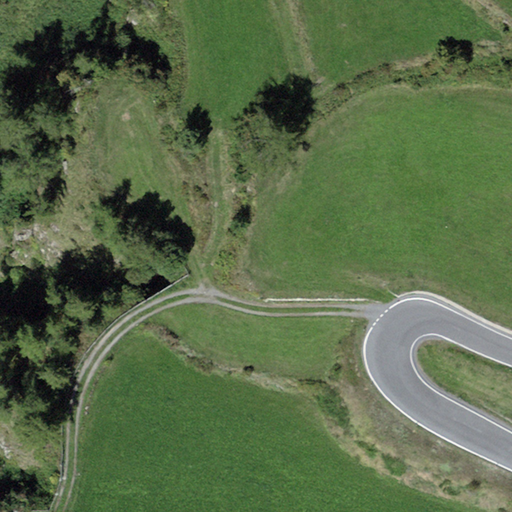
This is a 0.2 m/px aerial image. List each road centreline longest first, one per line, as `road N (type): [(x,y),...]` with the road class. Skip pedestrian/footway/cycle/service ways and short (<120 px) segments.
road 1 (track): [(64,511),(88,365),(122,323),(176,301),(276,310),(321,302),(383,311),(398,327)]
road 2 (tertiary): [(511,450),(406,389),(388,345),(419,315),(511,351)]
